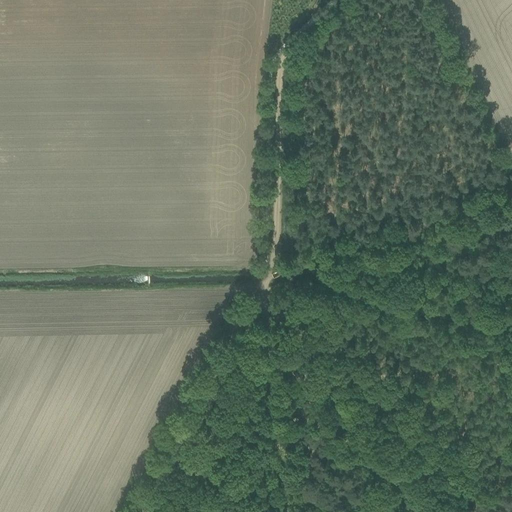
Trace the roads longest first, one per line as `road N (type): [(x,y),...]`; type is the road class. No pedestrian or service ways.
road 1 (track): [(279,305),(308,330),(356,439),(421,511)]
road 2 (track): [(267,291),(150,511)]
road 3 (track): [(290,48),(281,76),(280,271),(267,291)]
road 4 (track): [(511,194),(280,271)]
road 5 (track): [(291,511),(276,372),(279,305)]
